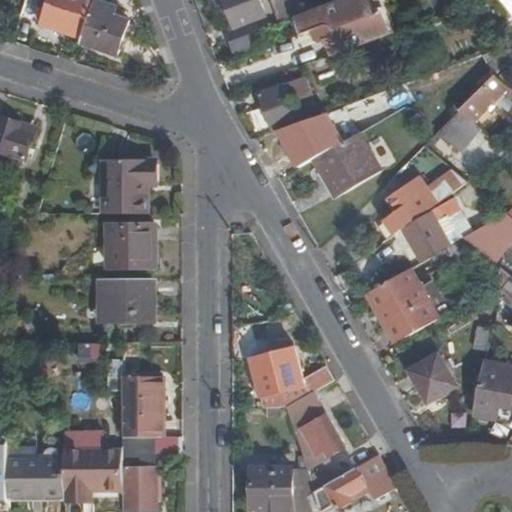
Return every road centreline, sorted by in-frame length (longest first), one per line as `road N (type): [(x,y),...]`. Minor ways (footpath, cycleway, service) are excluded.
road 1 (residential): [(434,497),(269,211),(229,168)]
road 2 (residential): [(208,511),(212,212),(229,168)]
road 3 (residential): [(213,126),(0,62)]
road 4 (residential): [(213,126),(167,0)]
